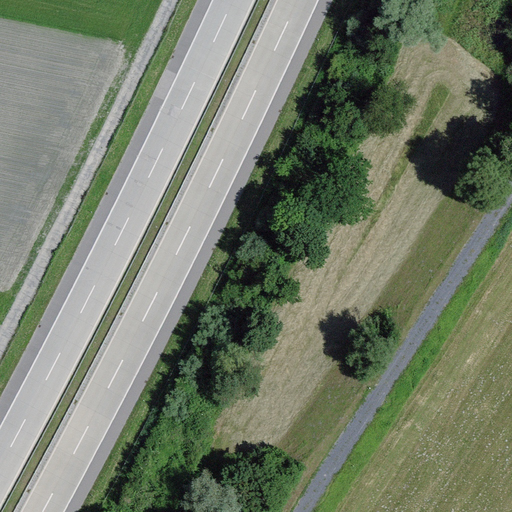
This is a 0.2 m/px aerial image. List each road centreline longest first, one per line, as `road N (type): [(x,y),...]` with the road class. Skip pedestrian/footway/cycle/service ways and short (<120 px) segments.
road 1 (motorway): [(42,511),(296,0)]
road 2 (motorway): [(233,0),(0,465)]
road 3 (track): [(0,354),(177,0)]
road 4 (track): [(511,204),(314,511)]
